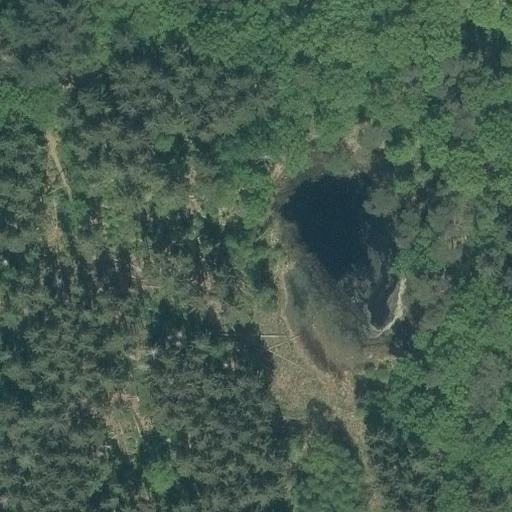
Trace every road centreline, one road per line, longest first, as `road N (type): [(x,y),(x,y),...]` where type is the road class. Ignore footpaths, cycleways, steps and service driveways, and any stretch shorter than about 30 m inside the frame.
road 1 (track): [(33,87),(161,511)]
road 2 (track): [(321,0),(0,100)]
